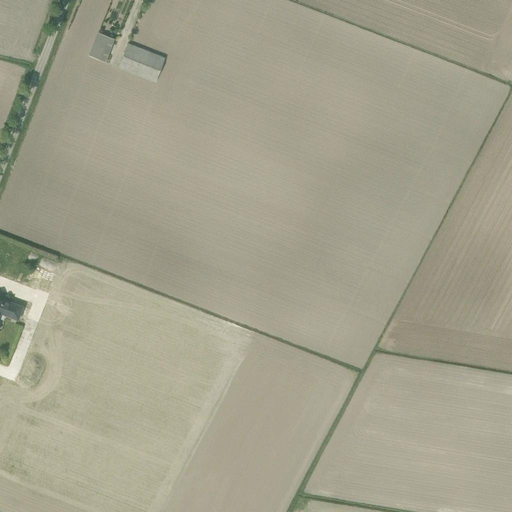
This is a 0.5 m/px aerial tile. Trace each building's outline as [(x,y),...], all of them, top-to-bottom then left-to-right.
[(89,56),(98,59),(105,62),(115,39),(98,32),(89,56)] [(155,83),(165,58),(128,43),(118,68),(155,83)] [(205,352),(215,323),(58,272),(24,376),(169,423),(176,402),(164,398),(177,357),(82,326),(86,313),(205,352)] [(0,300),(0,313),(18,320),(23,307),(2,299),(1,301),(0,300)] [(0,440),(0,456),(148,501),(166,441),(127,429),(129,423),(120,420),(120,422),(60,403),(61,400),(17,386),(0,440)]
